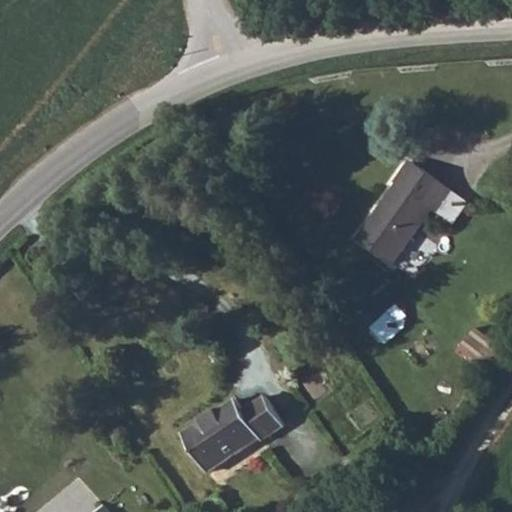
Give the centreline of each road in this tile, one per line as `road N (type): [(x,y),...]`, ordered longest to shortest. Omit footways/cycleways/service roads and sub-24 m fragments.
road 1 (secondary): [(222,75),(360,40),(511,30)]
road 2 (secondary): [(0,212),(92,135),(222,75)]
